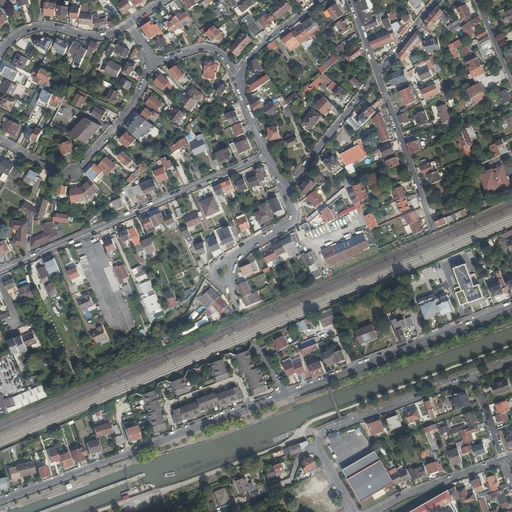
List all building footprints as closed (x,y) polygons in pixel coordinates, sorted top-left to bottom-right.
[(123,13),(132,8),(126,0),(125,0),(118,5),(123,13)] [(198,3),(196,0),(186,0),(184,1),(190,9),(192,8),(193,9),(194,8),(194,6),(198,3)] [(250,0),(247,0),(246,1),(238,7),(240,9),(244,7),(246,11),(254,5),(250,0)] [(285,0),(284,0),(281,2),(287,11),(291,7),(285,0)] [(362,18),(364,24),(370,22),(367,13),(370,12),(369,9),(370,9),(366,0),(361,0),(356,2),(359,9),(362,18)] [(411,0),(410,1),(415,8),(424,2),(421,0),(411,0)] [(44,14),(55,16),(56,4),(44,2),(44,8),(44,14)] [(287,11),(281,2),(279,4),(280,6),(279,6),(273,11),(278,18),(287,11)] [(335,21),(344,14),(337,3),(328,10),(335,21)] [(463,19),(471,15),(466,5),(458,9),(463,19)] [(68,11),(68,9),(68,8),(58,6),(57,14),(59,15),(59,16),(65,17),(66,16),(67,16),(68,11)] [(438,6),(433,11),(440,19),(444,24),(446,22),(447,22),(450,18),(446,16),(438,6)] [(380,17),(384,16),(384,15),(383,11),(372,16),(370,12),(367,13),(370,22),(380,17)] [(430,16),(428,18),(431,20),(431,21),(435,24),(440,19),(433,11),(430,16)] [(176,15),(181,22),(184,26),(192,21),(186,12),(181,15),(180,13),(176,15)] [(276,18),(271,13),(267,16),(263,18),(269,26),(272,23),(271,22),(276,18)] [(89,26),(93,26),(92,15),(79,14),(79,21),(79,24),(89,25),(89,26)] [(92,15),(95,27),(108,24),(108,22),(105,15),(98,16),(97,14),(92,15)] [(173,21),(175,25),(181,22),(176,15),(176,14),(173,16),(175,19),(173,21)] [(250,14),(242,20),(258,41),(260,39),(257,35),(262,31),(250,14)] [(390,17),(391,22),(397,19),(394,14),(393,14),(389,16),(390,17)] [(405,34),(414,23),(410,15),(403,19),(403,20),(402,22),(403,23),(400,25),(398,22),(393,25),(395,33),(396,35),(398,33),(403,36),(405,34)] [(395,33),(393,25),(391,22),(390,17),(386,19),(385,16),(383,17),(388,31),(376,36),(378,40),(391,35),(395,33)] [(479,19),(480,18),(479,16),(466,25),(463,27),(462,27),(465,32),(480,22),(479,19)] [(165,17),(163,18),(170,29),(175,25),(173,21),(171,18),(168,20),(167,20),(165,17)] [(364,24),(366,29),(379,24),(377,20),(381,18),(380,17),(370,22),(364,24)] [(307,26),(305,28),(308,32),(317,26),(311,18),(305,23),(307,26)] [(342,34),(351,29),(347,23),(348,22),(345,18),(336,24),(342,34)] [(426,20),(424,23),(427,26),(426,28),(432,32),(433,30),(436,26),(434,25),(435,24),(431,21),(431,20),(428,18),(426,20)] [(451,34),(462,27),(463,27),(461,24),(459,19),(446,27),(451,34)] [(156,39),(163,36),(165,35),(162,31),(159,33),(154,26),(151,21),(142,27),(151,39),(154,36),(156,39)] [(181,22),(175,25),(178,30),(181,28),(183,31),(186,29),(184,26),(181,22)] [(211,22),(200,30),(202,32),(212,25),(211,22)] [(200,30),(195,23),(193,24),(197,30),(196,30),(200,36),(202,32),(200,30)] [(175,25),(170,29),(172,32),(175,36),(177,34),(175,31),(178,30),(175,25)] [(218,29),(215,25),(207,34),(213,41),(216,38),(218,41),(221,39),(222,39),(225,36),(222,32),(222,33),(220,31),(223,29),(221,27),(218,29)] [(293,26),(290,29),(293,32),(295,35),(301,44),(311,36),(308,32),(305,28),(298,33),(293,27),(294,26),(293,26)] [(478,39),(487,34),(485,29),(475,35),(478,39)] [(405,47),(399,54),(406,70),(408,72),(411,70),(405,58),(422,42),(422,41),(417,31),(415,34),(405,47)] [(238,56),(241,52),(253,39),(245,32),(237,41),(230,48),(238,56)] [(295,35),(293,32),(283,40),(291,51),(301,44),(295,35)] [(396,45),(399,41),(396,35),(395,33),(391,35),(378,40),(371,43),(373,48),(384,44),(394,40),(396,45)] [(487,34),(478,39),(482,46),(478,48),(482,56),(486,55),(485,52),(489,50),(488,49),(493,46),(487,34)] [(156,39),(155,39),(160,48),(168,44),(163,36),(156,39)] [(200,36),(195,44),(200,43),(203,38),(200,36)] [(50,47),(53,40),(46,37),(43,43),(36,39),(34,44),(48,52),(50,47)] [(63,56),(69,44),(65,42),(65,43),(62,42),(63,41),(58,39),(52,50),(63,56)] [(427,40),(422,41),(422,42),(427,53),(441,49),(438,39),(434,39),(427,41),(427,40)] [(95,42),(92,42),(88,50),(85,55),(90,58),(94,50),(96,51),(97,48),(95,47),(97,44),(99,41),(95,42)] [(70,51),(69,53),(70,54),(71,53),(72,53),(77,56),(82,46),(74,42),(70,51)] [(117,46),(111,43),(106,53),(110,55),(112,51),(125,58),(129,50),(118,44),(117,46)] [(335,48),(339,54),(346,49),(342,43),(338,46),(336,48),(335,48)] [(365,51),(363,44),(360,47),(352,53),(346,57),(350,62),(365,51)] [(453,56),(452,57),(453,59),(458,57),(452,44),(449,45),(452,53),(453,56)] [(474,50),(470,44),(467,46),(463,48),(466,54),(474,50)] [(88,50),(82,47),(75,61),(81,64),(85,55),(88,50)] [(17,54),(11,64),(22,70),(25,64),(28,59),(17,54)] [(341,57),(340,55),(331,63),(332,65),(341,57)] [(265,70),(256,56),(253,60),(252,61),(260,73),(265,70)] [(416,67),(428,61),(427,58),(414,65),(416,67)] [(474,78),(477,83),(487,78),(477,58),(467,63),(472,73),(468,75),(470,80),(474,78)] [(129,60),(128,62),(126,67),(133,70),(135,65),(134,65),(135,63),(129,60)] [(122,67),(110,61),(105,71),(117,76),(122,67)] [(216,64),(207,62),(204,77),(215,80),(217,69),(218,65),(216,65),(216,64)] [(177,66),(170,71),(176,79),(177,79),(180,83),(185,79),(184,77),(182,75),(183,74),(177,66)] [(126,67),(123,72),(126,74),(126,73),(130,75),(133,70),(126,67)] [(418,71),(422,80),(432,76),(428,67),(418,71)] [(35,76),(38,78),(38,77),(48,82),(52,74),(51,73),(51,72),(49,71),(48,72),(46,71),(46,69),(44,68),(43,69),(42,69),(40,72),(38,71),(37,74),(35,76)] [(408,72),(406,70),(390,75),(393,85),(409,80),(410,79),(408,72)] [(14,77),(22,82),(25,77),(16,73),(14,77)] [(343,101),(349,94),(323,73),(323,74),(311,84),(314,87),(323,79),(330,85),(327,88),(335,94),(338,97),(340,98),(343,101)] [(167,85),(170,82),(162,75),(161,75),(155,83),(163,90),(167,85)] [(247,89),(247,93),(254,91),(261,86),(263,85),(271,79),(268,75),(261,79),(260,78),(256,81),(257,82),(250,87),(251,88),(247,89)] [(360,90),(364,85),(354,77),(352,76),(349,80),(351,81),(350,82),(360,90)] [(33,81),(45,87),(47,82),(44,81),(35,77),(33,81)] [(132,82),(124,78),(120,85),(128,89),(132,82)] [(6,83),(2,91),(12,96),(17,86),(7,81),(6,83)] [(482,94),(482,93),(484,92),(480,83),(469,89),(473,97),(480,94),(481,95),(482,94)] [(226,86),(224,84),(217,93),(222,96),(225,92),(226,91),(228,87),(226,86)] [(305,95),(314,87),(311,84),(303,92),(305,95)] [(436,84),(422,90),(426,99),(439,93),(436,84)] [(198,102),(199,102),(204,95),(195,88),(192,91),(190,91),(187,94),(188,95),(198,102)] [(410,88),(401,92),(407,105),(416,101),(410,88)] [(44,89),(41,95),(40,98),(43,99),(44,97),(51,100),(51,98),(54,94),(49,92),(46,91),(44,89)] [(118,93),(112,89),(107,99),(114,103),(119,95),(118,94),(118,93)] [(503,103),(510,100),(506,90),(498,93),(503,103)] [(61,98),(54,94),(51,98),(51,100),(49,103),(59,108),(60,105),(62,101),(64,97),(62,95),(61,98)] [(86,98),(77,94),(72,104),(81,109),(86,98)] [(0,105),(10,110),(16,101),(5,95),(3,96),(2,98),(3,100),(0,105)] [(191,111),(198,102),(188,95),(183,101),(181,99),(180,100),(183,102),(181,104),(191,111)] [(30,105),(35,107),(39,99),(34,96),(30,105)] [(145,104),(155,111),(156,112),(162,104),(152,96),(151,97),(150,96),(148,98),(150,99),(145,104)] [(315,104),(325,115),(334,106),(325,97),(321,102),(319,100),(315,104)] [(252,106),(256,111),(266,103),(262,98),(260,100),(252,106)] [(384,105),(381,98),(378,101),(380,103),(374,109),(372,107),(371,107),(368,109),(366,108),(363,110),(366,112),(370,117),(376,112),(380,109),(384,105)] [(279,111),(271,101),(264,107),(271,117),(279,111)] [(380,103),(378,101),(372,107),(374,109),(380,103)] [(95,116),(101,119),(103,116),(104,115),(107,108),(101,105),(101,106),(96,103),(94,106),(96,107),(94,112),(95,112),(97,113),(95,116)] [(293,116),(288,104),(284,108),(284,110),(283,110),(287,119),(293,116)] [(447,104),(438,107),(440,111),(439,111),(443,123),(452,120),(447,104)] [(25,114),(30,117),(32,114),(35,107),(29,105),(25,114)] [(156,118),(159,114),(156,112),(155,111),(153,113),(147,108),(142,115),(149,119),(152,114),(156,118)] [(185,114),(176,108),(169,117),(177,124),(185,114)] [(321,116),(313,109),(303,121),(307,125),(307,126),(311,129),(321,116)] [(240,121),(236,111),(231,113),(235,123),(240,121)] [(416,120),(419,127),(429,123),(424,111),(414,114),(415,118),(416,117),(417,119),(417,120),(416,120)] [(370,117),(366,112),(360,118),(361,120),(358,123),(361,126),(370,117)] [(402,114),(398,116),(399,121),(400,123),(409,120),(406,112),(402,114)] [(128,129),(140,140),(146,133),(147,134),(155,126),(140,115),(136,119),(136,120),(128,129)] [(102,127),(85,118),(71,135),(87,144),(102,127)] [(350,118),(347,122),(349,124),(356,131),(357,130),(359,128),(350,118)] [(20,126),(8,120),(4,127),(6,128),(5,131),(15,135),(20,126)] [(380,130),(387,128),(384,120),(375,123),(376,126),(379,125),(380,130)] [(242,123),(233,126),(237,137),(246,133),(242,123)] [(472,125),(467,127),(472,140),(477,138),(472,125)] [(271,140),(281,138),(278,126),(268,129),(271,140)] [(462,130),(463,134),(469,146),(469,148),(473,146),(472,145),(474,144),(472,140),(467,127),(462,130)] [(35,131),(30,128),(25,139),(30,141),(31,139),(35,131)] [(35,131),(31,139),(37,142),(42,131),(37,128),(35,131)] [(391,139),(387,128),(380,130),(382,135),(380,135),(382,142),(391,139)] [(136,139),(127,132),(120,140),(128,148),(136,139)] [(146,133),(140,140),(143,143),(150,136),(147,134),(146,133)] [(296,133),(284,137),(288,147),(300,142),(296,133)] [(199,142),(191,145),(192,148),(195,155),(207,149),(201,134),(196,136),(199,142)] [(463,134),(462,134),(462,136),(459,137),(461,142),(458,143),(461,150),(466,148),(469,146),(463,134)] [(171,147),(174,152),(184,146),(188,151),(192,148),(191,145),(189,142),(188,143),(185,138),(178,143),(171,147)] [(359,146),(341,155),(347,166),(352,163),(368,155),(361,139),(357,140),(359,146)] [(502,154),(507,152),(508,152),(502,139),(501,140),(497,142),(497,143),(502,154)] [(239,143),(238,144),(236,145),(240,153),(251,149),(247,140),(239,143)] [(418,140),(408,144),(408,146),(411,154),(422,150),(418,140)] [(59,145),(63,155),(72,151),(68,141),(59,145)] [(233,157),(229,148),(222,151),(218,142),(213,144),(221,162),(233,157)] [(492,145),(497,156),(502,154),(497,143),(492,145)] [(391,144),(383,147),(379,149),(379,150),(381,149),(385,157),(395,152),(391,144)] [(129,164),(133,160),(124,152),(118,158),(126,165),(128,163),(129,164)] [(396,153),(386,158),(390,168),(400,164),(396,153)] [(335,175),(343,168),(340,165),(340,164),(337,161),(339,159),(338,157),(336,159),(333,156),(325,163),(332,172),(332,171),(335,175)] [(109,169),(108,168),(109,167),(111,165),(113,163),(107,157),(100,165),(107,171),(109,169)] [(168,161),(166,157),(163,159),(167,169),(174,167),(171,160),(168,161)] [(0,166),(0,170),(9,176),(13,169),(15,166),(4,160),(0,166)] [(425,175),(435,171),(431,162),(422,166),(425,175)] [(140,167),(145,171),(147,168),(141,163),(139,166),(140,167)] [(346,167),(349,174),(355,171),(352,163),(347,166),(346,167)] [(93,182),(103,171),(96,164),(86,174),(91,179),(93,182)] [(485,184),(489,192),(494,190),(495,191),(505,188),(505,189),(511,186),(504,167),(494,171),(494,170),(487,173),(488,174),(482,177),(485,184)] [(159,182),(169,178),(164,168),(155,172),(157,176),(159,182)] [(262,168),(255,171),(257,175),(260,182),(266,180),(265,178),(268,176),(265,168),(262,168)] [(19,173),(13,169),(9,176),(8,179),(14,182),(16,178),(19,173)] [(37,179),(38,178),(39,174),(31,170),(27,177),(29,177),(28,180),(31,181),(34,177),(37,179)] [(432,184),(446,178),(443,171),(439,173),(438,170),(428,174),(432,184)] [(260,182),(257,175),(248,179),(252,187),(258,185),(258,186),(261,184),(260,182)] [(341,181),(345,187),(348,185),(352,182),(349,175),(341,181)] [(316,184),(308,177),(300,187),(307,193),(310,189),(311,190),(316,184)] [(34,188),(33,190),(37,192),(42,179),(38,178),(37,179),(35,184),(34,188)] [(86,200),(99,188),(93,182),(91,179),(81,188),(86,200)] [(248,188),(244,179),(236,183),(240,192),(248,188)] [(222,184),(225,192),(234,189),(230,180),(222,184)] [(362,180),(352,184),(354,189),(359,199),(359,201),(369,197),(362,180)] [(144,192),(144,193),(158,187),(156,183),(152,184),(150,181),(141,185),(144,192)] [(348,185),(345,187),(348,192),(349,191),(354,189),(352,184),(352,182),(348,185)] [(401,183),(392,186),(398,201),(406,197),(401,183)] [(126,189),(131,197),(144,192),(141,185),(140,184),(132,188),(131,187),(130,188),(129,187),(128,187),(128,188),(126,189)] [(214,187),(220,202),(221,201),(220,199),(225,197),(224,193),(225,192),(222,184),(214,187)] [(67,187),(57,185),(56,193),(60,193),(60,196),(65,197),(67,187)] [(71,190),(72,202),(86,200),(81,188),(78,189),(75,190),(71,190)] [(349,191),(351,196),(355,204),(357,203),(359,206),(361,205),(360,203),(359,201),(359,199),(354,189),(349,191)] [(316,190),(308,196),(316,207),(324,200),(316,190)] [(200,201),(201,203),(214,197),(213,195),(200,201)] [(277,196),(269,200),(274,213),(283,210),(277,196)] [(214,197),(201,203),(207,216),(220,211),(214,197)] [(406,197),(398,201),(402,211),(410,208),(406,197)] [(21,210),(26,212),(27,213),(32,216),(33,216),(35,217),(37,217),(43,219),(49,201),(41,198),(39,203),(40,203),(38,209),(37,208),(25,203),(21,210)] [(117,198),(112,200),(116,210),(124,207),(121,199),(118,200),(117,198)] [(357,203),(355,204),(356,206),(357,210),(359,214),(364,212),(362,207),(361,205),(359,206),(357,203)] [(269,220),(273,218),(267,204),(259,207),(261,212),(256,215),(260,224),(269,220)] [(320,212),(326,224),(332,221),(335,220),(331,210),(328,206),(320,212)] [(338,214),(340,218),(352,212),(350,208),(338,214)] [(416,210),(405,215),(409,225),(410,224),(420,220),(416,210)] [(160,212),(157,214),(157,215),(152,217),(156,227),(165,222),(161,213),(160,213),(160,212)] [(184,219),(187,227),(188,227),(200,222),(199,216),(199,212),(184,219)] [(365,216),(364,212),(359,214),(364,225),(368,223),(365,216)] [(32,216),(27,213),(27,224),(13,223),(13,231),(18,231),(18,239),(15,239),(14,246),(26,247),(27,235),(32,235),(33,216),(32,216)] [(55,213),(53,221),(61,222),(68,223),(69,215),(55,213)] [(448,222),(449,225),(457,222),(457,220),(457,219),(455,213),(451,215),(452,218),(452,220),(448,222)] [(168,225),(176,222),(173,214),(164,218),(168,225)] [(369,214),(365,216),(368,223),(371,230),(375,228),(369,214)] [(237,220),(242,231),(251,227),(246,216),(237,220)] [(437,226),(438,227),(448,222),(446,217),(436,222),(437,226)] [(151,218),(143,221),(148,233),(156,230),(151,218)] [(420,220),(410,224),(414,234),(424,230),(422,224),(423,223),(422,219),(420,220)] [(32,239),(31,247),(58,235),(53,224),(49,226),(47,223),(42,225),(43,229),(44,228),(46,233),(32,239)] [(224,226),(214,230),(221,246),(236,239),(230,226),(225,229),(224,226)] [(194,253),(198,251),(195,245),(188,227),(187,227),(181,229),(185,238),(187,237),(189,242),(190,241),(193,247),(192,248),(194,253)] [(128,231),(128,229),(119,233),(124,242),(132,239),(128,231)] [(138,253),(145,250),(143,245),(141,246),(134,229),(128,231),(132,239),(138,253)] [(376,245),(370,232),(335,247),(335,245),(323,250),(330,265),(376,245)] [(503,234),(501,234),(503,238),(501,238),(506,250),(509,248),(503,234)] [(297,249),(291,235),(288,237),(289,239),(287,239),(283,242),(287,252),(288,254),(297,249)] [(109,252),(118,249),(114,236),(105,239),(109,252)] [(99,239),(103,250),(107,248),(103,238),(99,239)] [(147,254),(156,250),(151,238),(142,242),(143,245),(145,250),(147,254)] [(1,250),(2,254),(10,250),(6,240),(0,242),(0,248),(0,249),(1,250)] [(205,241),(195,245),(198,251),(200,255),(207,253),(205,241)] [(283,242),(282,241),(279,243),(279,244),(278,245),(273,247),(278,257),(287,252),(283,242)] [(132,328),(136,326),(134,323),(110,266),(100,242),(96,244),(132,328)] [(130,328),(132,328),(96,244),(94,245),(130,328)] [(82,246),(75,248),(79,257),(85,255),(82,246)] [(273,247),(267,250),(267,251),(262,253),(267,262),(278,257),(273,247)] [(317,261),(312,252),(305,255),(304,252),(301,253),(302,256),(304,255),(309,265),(317,261)] [(43,258),(39,259),(42,266),(43,267),(41,268),(38,269),(42,279),(50,275),(46,266),(45,263),(43,258)] [(51,277),(61,273),(54,258),(45,263),(46,266),(51,277)] [(103,315),(109,328),(115,326),(86,258),(80,261),(80,262),(86,274),(89,283),(101,310),(103,314),(103,315)] [(86,274),(80,262),(76,263),(81,275),(86,274)] [(484,277),(481,270),(471,274),(466,262),(463,263),(463,264),(459,266),(458,263),(454,264),(455,267),(454,267),(461,285),(457,287),(459,291),(456,292),(461,305),(470,302),(485,297),(478,279),(484,277)] [(124,279),(130,276),(125,265),(119,267),(118,264),(114,266),(122,284),(125,282),(124,279)] [(139,274),(146,271),(143,265),(143,264),(136,267),(139,274)] [(243,277),(255,272),(251,264),(241,268),(243,272),(242,273),(243,277)] [(68,272),(71,280),(81,276),(77,267),(68,272)] [(321,274),(318,267),(311,270),(314,277),(321,274)] [(503,288),(506,286),(503,278),(500,279),(501,284),(491,288),(495,297),(500,294),(500,295),(505,293),(503,288)] [(17,286),(13,279),(4,283),(7,290),(17,286)] [(158,312),(163,310),(162,309),(150,281),(140,285),(144,295),(142,296),(151,316),(154,315),(155,317),(158,312)] [(246,281),(238,285),(243,297),(251,294),(246,281)] [(51,296),(58,293),(54,282),(47,285),(51,296)] [(18,290),(22,300),(33,296),(34,299),(37,298),(31,284),(18,290)] [(204,296),(212,305),(220,297),(209,286),(203,292),(205,294),(204,295),(204,296)] [(204,296),(204,295),(202,292),(197,297),(208,309),(212,305),(204,296)] [(243,297),(241,298),(242,302),(244,301),(246,306),(256,302),(252,293),(251,294),(243,297)] [(436,299),(443,315),(455,310),(448,295),(447,295),(447,293),(444,295),(443,294),(442,294),(442,295),(440,296),(440,295),(439,296),(437,297),(437,298),(436,299)] [(84,299),(78,301),(82,311),(94,306),(88,294),(83,297),(84,299)] [(433,309),(435,316),(441,313),(442,316),(443,315),(436,299),(437,298),(437,297),(436,298),(435,296),(427,299),(431,310),(433,309)] [(220,297),(212,305),(223,316),(228,310),(226,308),(228,306),(220,297)] [(426,319),(435,316),(433,309),(431,310),(427,299),(419,303),(426,319)] [(338,321),(334,310),(319,316),(323,327),(338,321)] [(0,316),(0,321),(0,322),(12,317),(10,312),(0,316)] [(305,319),(307,325),(315,322),(313,316),(305,319)] [(401,343),(407,340),(402,329),(414,324),(411,317),(397,322),(396,319),(392,320),(396,331),(401,343)] [(307,328),(303,319),(295,323),(299,332),(307,328)] [(377,336),(372,325),(356,331),(360,343),(377,336)] [(96,343),(100,341),(106,338),(107,338),(103,326),(97,328),(98,330),(92,333),(96,343)] [(23,339),(27,348),(37,344),(33,333),(22,338),(23,339)] [(283,335),(275,340),(278,346),(275,347),(278,351),(289,345),(283,335)] [(315,338),(299,344),(302,350),(317,343),(315,338)] [(12,349),(15,355),(28,350),(27,348),(23,339),(17,342),(16,339),(9,342),(12,349)] [(302,350),(304,355),(319,348),(317,343),(302,350)] [(63,355),(60,349),(54,352),(57,357),(63,355)] [(247,350),(246,351),(253,369),(255,368),(247,350)] [(328,365),(337,362),(332,350),(323,353),(328,365)] [(342,350),(334,353),(338,362),(346,359),(342,350)] [(254,395),(266,390),(257,367),(255,368),(253,369),(246,351),(233,356),(241,374),(244,373),(254,395)] [(302,360),(293,364),(297,372),(298,375),(302,374),(302,373),(306,371),(302,360)] [(222,363),(221,361),(210,366),(217,384),(229,379),(228,377),(229,377),(227,371),(226,372),(224,368),(225,368),(223,362),(222,363)] [(315,377),(326,372),(321,361),(310,365),(315,377)] [(292,362),(284,365),(289,376),(292,375),(292,374),(297,372),(293,364),(292,362)] [(217,384),(210,366),(208,367),(216,385),(217,384)] [(257,367),(266,390),(267,389),(258,366),(257,367)] [(493,385),(496,396),(511,390),(508,379),(503,381),(493,385)] [(176,400),(189,395),(183,381),(170,387),(176,400)] [(21,407),(47,396),(42,386),(19,396),(21,407)] [(176,414),(175,414),(176,418),(174,419),(176,425),(201,414),(200,412),(219,404),(220,407),(245,397),(242,391),(240,391),(238,388),(237,389),(236,388),(231,390),(231,391),(228,392),(227,391),(222,394),(222,395),(219,396),(218,395),(215,396),(214,394),(196,401),(197,404),(193,405),(194,406),(191,408),(190,406),(185,409),(185,410),(182,411),(181,410),(175,412),(176,414)] [(460,409),(471,405),(466,391),(454,396),(459,409),(460,409)] [(0,416),(19,408),(21,407),(19,396),(13,399),(13,396),(3,399),(2,394),(0,395),(0,416)] [(155,431),(157,436),(169,431),(162,413),(163,412),(156,394),(144,400),(151,417),(150,418),(155,431)] [(151,417),(144,400),(142,400),(150,418),(151,417)] [(432,417),(433,418),(436,417),(430,401),(426,402),(430,413),(429,414),(431,417),(432,417)] [(506,412),(508,411),(511,410),(507,401),(497,405),(500,414),(506,412)] [(406,413),(410,422),(421,418),(417,408),(406,413)] [(471,412),(465,414),(470,426),(478,423),(474,412),(471,413),(471,412)] [(500,414),(496,416),(498,422),(503,421),(504,422),(508,420),(506,412),(500,414)] [(389,420),(392,429),(402,426),(399,417),(389,420)] [(381,422),(370,426),(373,435),(384,431),(381,422)] [(437,423),(436,424),(437,428),(439,427),(441,434),(450,431),(447,422),(438,425),(437,423)] [(94,428),(96,437),(112,432),(111,428),(109,423),(106,424),(98,427),(94,428)] [(436,424),(424,428),(430,445),(435,443),(431,431),(437,428),(436,424)] [(113,438),(121,436),(118,426),(111,428),(112,432),(113,438)] [(124,430),(128,441),(140,438),(139,434),(137,426),(124,430)] [(466,429),(461,431),(465,443),(474,440),(471,434),(471,432),(472,431),(475,430),(474,426),(466,429)] [(331,443),(340,439),(337,432),(328,436),(331,443)] [(327,450),(332,458),(337,455),(336,453),(356,441),(360,439),(356,433),(339,442),(327,450)] [(113,438),(116,445),(123,443),(121,436),(113,438)] [(89,454),(100,451),(97,440),(86,443),(89,454)] [(283,457),(301,451),(308,445),(307,444),(306,441),(281,451),(283,457)] [(458,447),(458,449),(461,456),(464,455),(464,453),(473,450),(470,443),(464,445),(465,447),(463,448),(463,447),(461,447),(461,446),(458,447)] [(484,444),(474,447),(477,456),(487,453),(484,444)] [(83,456),(86,455),(83,447),(72,451),(76,462),(84,459),(83,456)] [(454,464),(463,461),(461,456),(458,449),(450,452),(454,464)] [(57,457),(55,450),(47,453),(51,463),(55,461),(55,463),(59,462),(57,457)] [(379,457),(376,451),(350,466),(343,470),(356,493),(362,501),(372,495),(375,500),(391,491),(389,488),(385,491),(383,489),(394,482),(379,457)] [(425,467),(428,474),(431,473),(431,475),(436,473),(435,472),(439,470),(436,462),(437,462),(435,458),(433,453),(433,452),(431,453),(432,455),(435,462),(427,465),(428,466),(425,467)] [(437,462),(440,472),(444,470),(441,463),(440,464),(436,452),(433,453),(435,458),(437,462)] [(59,462),(62,468),(72,464),(67,453),(57,457),(59,462)] [(302,469),(304,473),(315,467),(309,457),(302,461),(301,463),(302,465),(303,464),(304,467),(302,469)] [(24,464),(27,476),(34,474),(31,462),(24,464)] [(35,462),(40,478),(49,476),(46,466),(40,467),(39,464),(39,462),(35,462)] [(19,478),(27,476),(24,464),(16,466),(16,467),(19,478)] [(279,464),(264,469),(267,478),(282,473),(279,464)] [(412,478),(413,480),(428,475),(428,474),(425,467),(425,466),(413,471),(412,468),(407,470),(412,478)] [(11,481),(19,479),(19,478),(16,467),(8,469),(11,481)] [(390,474),(395,483),(403,480),(404,481),(412,478),(407,470),(407,469),(399,472),(398,471),(390,474)] [(490,483),(487,484),(490,491),(491,494),(493,493),(503,489),(508,488),(506,484),(500,486),(500,488),(498,489),(497,485),(498,485),(497,481),(495,481),(493,476),(488,478),(490,483)] [(0,490),(9,488),(6,477),(0,478),(0,490)] [(235,481),(239,494),(249,490),(245,478),(235,481)] [(480,479),(472,482),(477,494),(478,498),(488,494),(491,494),(490,491),(481,494),(479,495),(478,491),(480,491),(484,489),(480,479)] [(457,491),(455,487),(449,491),(448,490),(430,501),(409,511),(433,511),(446,505),(451,502),(453,506),(455,511),(460,511),(456,505),(459,504),(457,498),(459,497),(457,491)] [(466,488),(457,491),(459,497),(460,500),(462,499),(464,503),(476,499),(474,494),(469,496),(466,488)] [(219,505),(229,501),(224,489),(214,492),(219,505)] [(491,494),(488,494),(490,499),(496,497),(499,505),(502,504),(507,502),(503,489),(493,493),(491,494)] [(497,511),(497,510),(491,511),(489,511),(485,498),(479,500),(481,506),(482,508),(483,511),(497,511)] [(207,504),(209,511),(212,511),(214,511),(216,511),(213,502),(207,504)] [(451,502),(446,505),(450,511),(455,511),(453,506),(451,502)]
